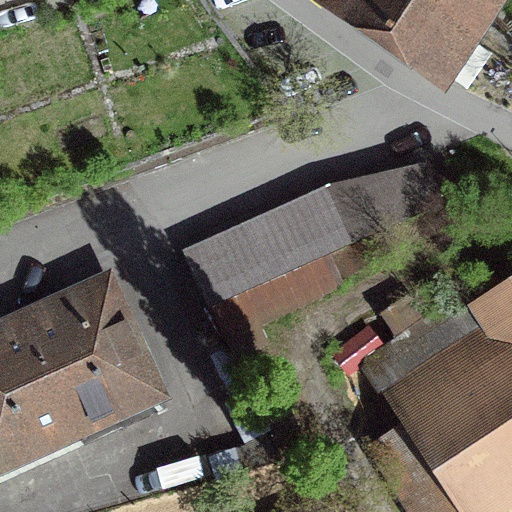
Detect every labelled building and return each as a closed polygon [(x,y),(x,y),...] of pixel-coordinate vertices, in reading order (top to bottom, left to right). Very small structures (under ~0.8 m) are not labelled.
[(499,0),(332,0),(446,78),(499,0)] [(321,191),(182,253),(232,363),(270,344),(263,328),(344,285),(445,212),(427,166),(321,191)] [(380,317),(396,342),(373,356),(414,419),(362,454),(399,511),(511,511),(511,279),(474,304),(467,293),(423,321),(408,299),(380,317)] [(0,332),(0,465),(156,397),(107,286),(66,304),(0,332)] [(327,511),(322,497),(284,511),(327,511)]
